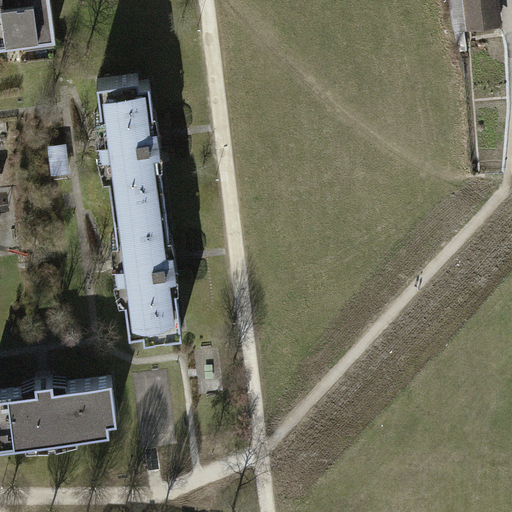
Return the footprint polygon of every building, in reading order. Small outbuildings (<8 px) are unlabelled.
[(0,0),(0,40),(60,31),(55,0),(0,0)] [(505,0),(462,0),(467,31),(509,25),(505,0)] [(497,36),(474,39),(476,53),(499,50),(497,36)] [(165,204),(148,77),(88,84),(105,211),(165,204)] [(182,333),(165,204),(105,211),(122,341),(182,333)] [(0,443),(120,427),(113,378),(0,393),(0,443)]
